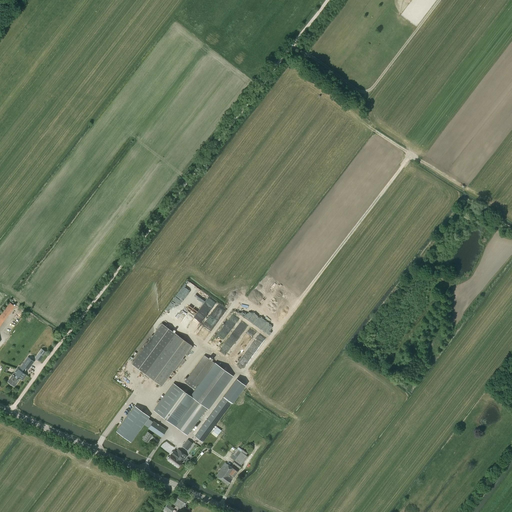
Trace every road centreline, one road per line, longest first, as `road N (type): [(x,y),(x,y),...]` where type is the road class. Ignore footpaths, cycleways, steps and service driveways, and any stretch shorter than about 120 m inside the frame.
road 1 (track): [(9,411),(327,0)]
road 2 (tertiary): [(235,511),(0,407)]
